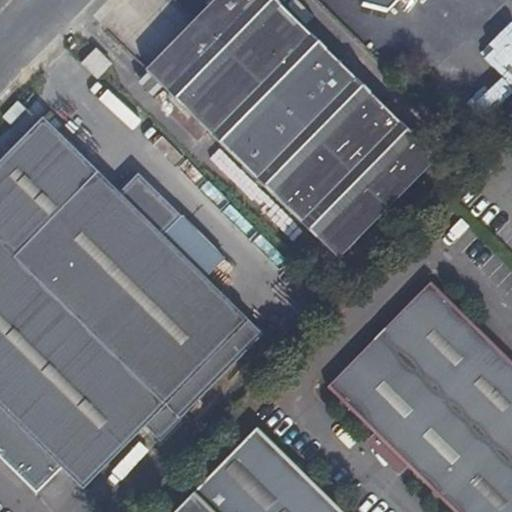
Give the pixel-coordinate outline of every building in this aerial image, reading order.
[(273,0),(214,0),(145,71),(338,259),(437,160),(273,0)] [(362,0),(374,11),(385,0),(362,0)] [(111,65),(96,50),(82,64),(98,79),(111,65)] [(11,126),(27,110),(18,103),(3,119),(11,126)] [(206,279),(225,259),(137,174),(119,194),(42,118),(0,161),(0,458),(36,494),(61,469),(83,490),(166,405),(181,419),(263,335),(206,279)] [(431,282),(327,388),(350,410),(349,410),(367,428),(368,428),(374,434),(378,430),(412,463),(408,467),(414,473),(414,474),(452,511),(511,511),(511,361),(508,366),(474,332),(478,328),(472,322),(454,304),(431,282)] [(174,511),(342,511),(257,428),(174,511)]
